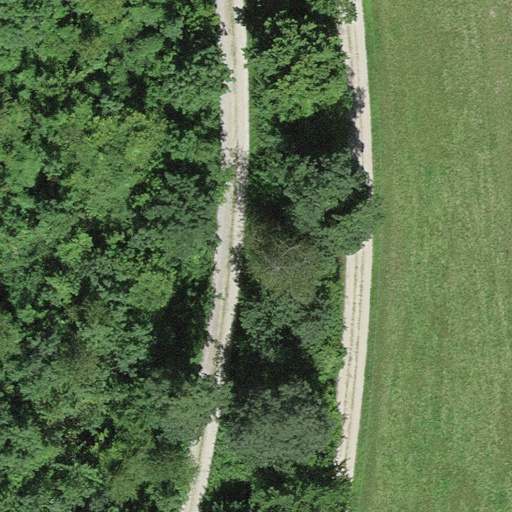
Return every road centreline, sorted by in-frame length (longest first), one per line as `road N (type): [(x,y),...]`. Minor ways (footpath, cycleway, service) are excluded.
road 1 (track): [(180,511),(228,266),(229,0)]
road 2 (track): [(345,0),(365,172),(335,511)]
